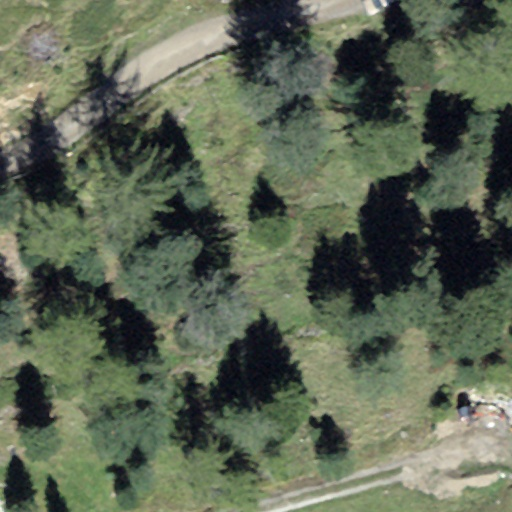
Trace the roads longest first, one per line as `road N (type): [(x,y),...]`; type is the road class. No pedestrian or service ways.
road 1 (track): [(323,0),(187,46),(144,69),(72,128),(0,164)]
road 2 (track): [(338,511),(506,453),(511,458)]
